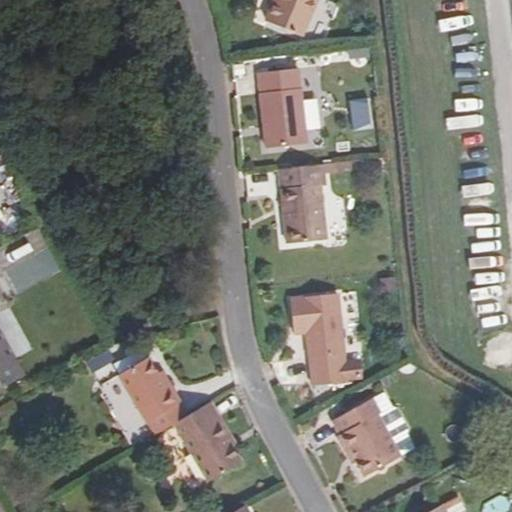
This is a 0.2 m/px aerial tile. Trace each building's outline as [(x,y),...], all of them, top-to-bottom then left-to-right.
[(275,0),(277,0),(266,24),(301,39),(316,0),(275,0)] [(268,150),(305,146),(298,73),(257,77),(266,149),(268,150)] [(325,188),(324,167),(278,172),(288,247),(327,242),(321,188),(325,188)] [(316,382),(346,379),(345,377),(365,375),(363,354),(343,356),(337,296),(291,300),(294,335),(311,334),(316,382)] [(0,335),(0,391),(23,379),(24,377),(0,335)] [(123,381),(156,441),(179,429),(188,424),(181,412),(184,409),(171,385),(165,389),(161,382),(151,365),(123,381)] [(168,379),(161,382),(165,389),(171,385),(168,379)] [(416,449),(408,434),(410,428),(399,407),(394,408),(386,393),(371,401),(334,421),(342,436),(339,438),(347,453),(350,452),(365,478),(398,459),(416,449)] [(188,424),(179,429),(210,481),(238,465),(229,448),(224,442),(224,438),(228,436),(213,410),(188,424)] [(224,442),(229,448),(233,445),(228,436),(224,438),(224,442)] [(468,511),(460,497),(434,511),(468,511)]
